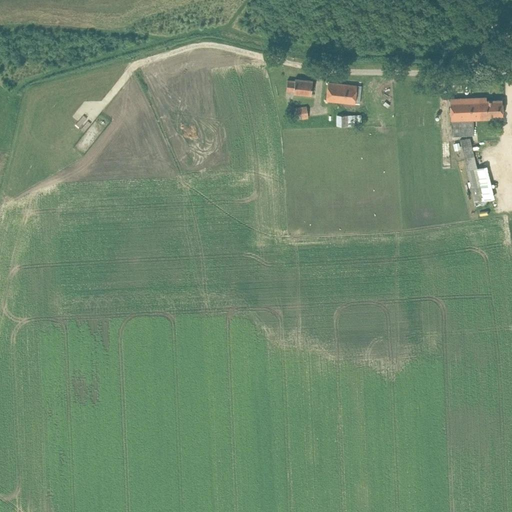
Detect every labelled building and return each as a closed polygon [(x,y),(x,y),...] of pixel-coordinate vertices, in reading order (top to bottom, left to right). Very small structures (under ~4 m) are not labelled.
[(287,80),(286,90),(294,91),(294,93),(311,95),(312,80),(295,79),(294,81),(287,80)] [(326,101),(355,104),(357,85),(328,82),(326,101)] [(486,98),(450,99),(451,136),(474,135),(473,118),(486,118),(486,114),(502,113),(502,100),(486,100),(486,98)] [(298,119),(310,117),(308,106),(297,108),(298,119)] [(361,125),(361,114),(336,114),(336,125),(361,125)] [(456,150),(464,149),(475,206),(488,204),(487,200),(496,198),(490,165),(479,168),(473,138),(454,141),(456,150)]
